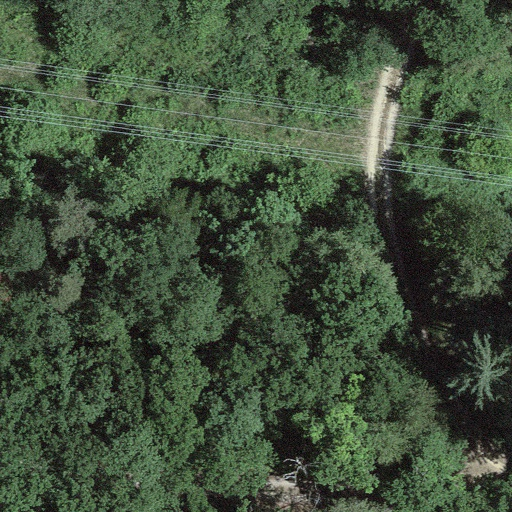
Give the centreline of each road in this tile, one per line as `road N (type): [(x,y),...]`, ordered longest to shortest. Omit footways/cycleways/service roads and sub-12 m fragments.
road 1 (track): [(417,0),(384,96),(380,261),(439,391),(498,462)]
road 2 (track): [(0,468),(498,462)]
